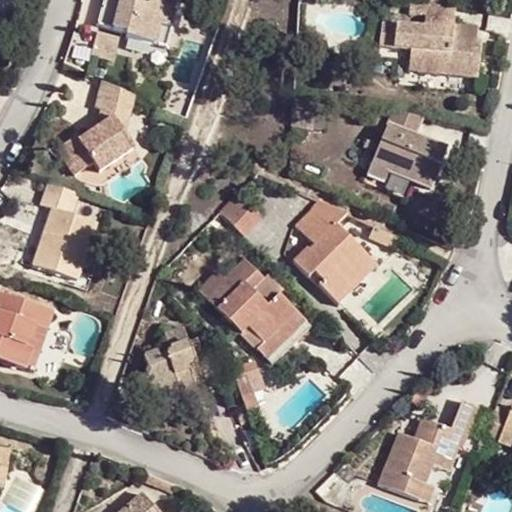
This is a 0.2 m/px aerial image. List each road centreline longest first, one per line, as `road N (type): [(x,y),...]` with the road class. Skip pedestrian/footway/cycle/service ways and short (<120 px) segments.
road 1 (residential): [(264,511),(485,299)]
road 2 (residential): [(0,408),(98,429),(255,511)]
road 3 (residential): [(76,0),(52,80),(0,150)]
road 4 (residential): [(485,299),(511,164)]
